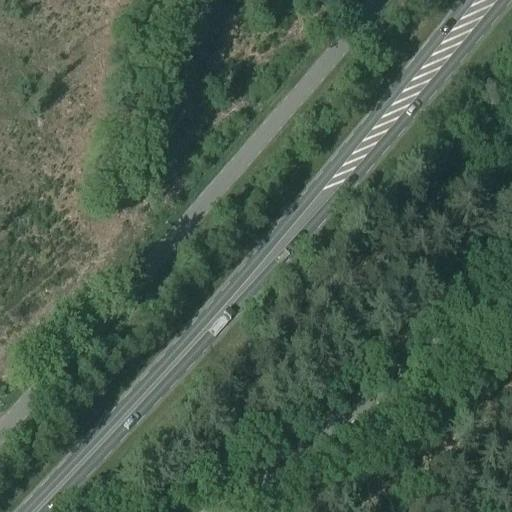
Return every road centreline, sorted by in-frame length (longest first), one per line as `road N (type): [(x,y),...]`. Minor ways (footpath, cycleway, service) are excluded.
road 1 (primary): [(42,511),(174,377),(506,0)]
road 2 (primary): [(467,0),(29,511)]
road 3 (unclassified): [(0,427),(284,109),(368,0)]
road 4 (unclassified): [(218,511),(511,291)]
